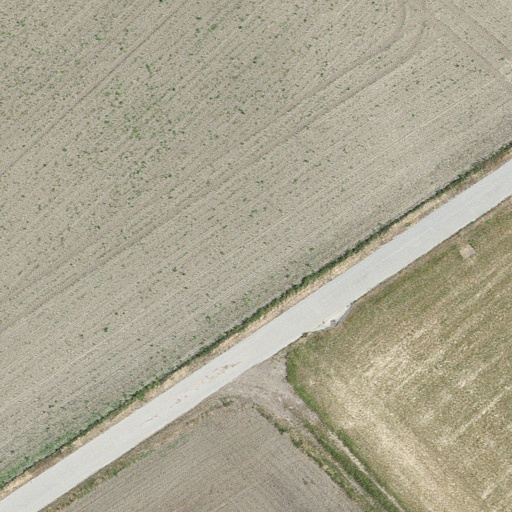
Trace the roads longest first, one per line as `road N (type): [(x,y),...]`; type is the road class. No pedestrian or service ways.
road 1 (track): [(9,511),(511,177)]
road 2 (track): [(237,358),(389,511)]
